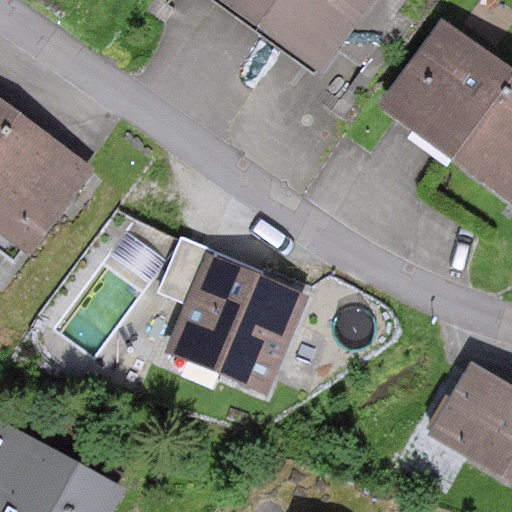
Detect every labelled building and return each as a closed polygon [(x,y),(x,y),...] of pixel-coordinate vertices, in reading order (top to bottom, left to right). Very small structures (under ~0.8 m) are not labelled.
[(380,0),(210,0),(322,84),(380,0)] [(511,75),(443,26),(379,116),(511,215),(511,75)] [(94,174),(0,103),(0,240),(30,263),(94,174)] [(306,305),(208,261),(166,359),(267,403),(306,305)] [(511,406),(475,384),(438,445),(511,490),(511,406)] [(116,511),(126,495),(0,423),(0,511),(116,511)]
